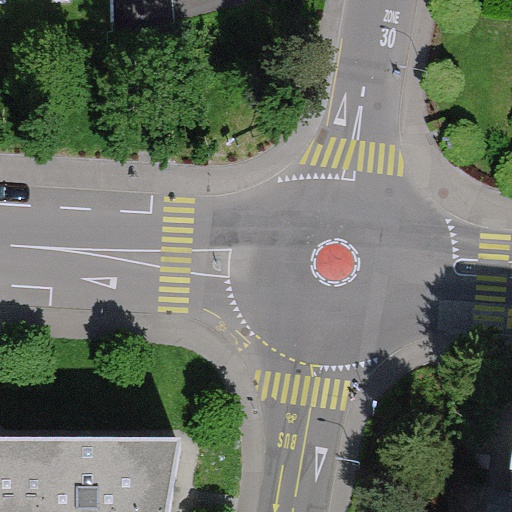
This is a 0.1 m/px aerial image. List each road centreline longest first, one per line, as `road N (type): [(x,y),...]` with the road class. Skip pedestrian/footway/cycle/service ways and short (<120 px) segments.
road 1 (residential): [(0,245),(275,260)]
road 2 (residential): [(343,206),(381,0)]
road 3 (residential): [(292,511),(328,330)]
road 4 (residential): [(511,246),(386,228)]
road 5 (residential): [(391,300),(511,301)]
